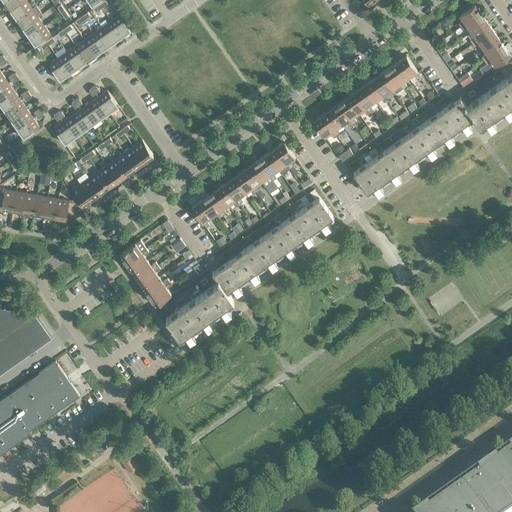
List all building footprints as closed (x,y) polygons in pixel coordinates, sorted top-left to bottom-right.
[(23,0),(4,0),(4,1),(10,10),(23,0)] [(32,8),(26,0),(23,0),(10,10),(16,19),(32,8)] [(475,8),(473,5),(459,15),(463,20),(458,24),(460,27),(481,13),(476,7),(475,8)] [(38,16),(32,8),(16,19),(22,27),(38,16)] [(487,21),(481,13),(460,27),(463,30),(468,27),(471,32),(487,21)] [(131,30),(120,14),(111,21),(122,36),(131,30)] [(44,25),(38,16),(22,27),(28,36),(44,25)] [(122,36),(111,21),(102,27),(113,43),(122,36)] [(492,29),(487,21),(471,32),(475,37),(470,40),(472,44),(492,29)] [(50,34),(44,25),(28,36),(35,45),(50,34)] [(113,43),(102,27),(93,33),(104,49),(113,43)] [(498,38),(492,29),(472,44),(474,47),(479,44),(483,49),(498,38)] [(104,49),(93,33),(84,39),(95,55),(104,49)] [(504,46),(498,38),(483,49),(486,54),(482,57),(484,60),(504,46)] [(95,55),(84,39),(75,46),(86,61),(95,55)] [(86,61),(75,46),(66,52),(77,67),(86,61)] [(508,52),(504,46),(484,60),(486,64),(491,60),(495,66),(509,56),(507,53),(508,52)] [(77,67),(66,52),(58,58),(69,74),(77,67)] [(451,58),(447,53),(442,56),(446,62),(451,58)] [(417,71),(406,56),(397,62),(408,77),(413,74),(417,79),(420,76),(417,71)] [(69,74),(58,58),(49,64),(60,80),(69,74)] [(453,61),(448,64),(452,69),(456,66),(453,61)] [(408,77),(397,62),(389,68),(404,88),(407,86),(403,81),(408,77)] [(404,88),(389,68),(381,74),(392,89),(395,94),(404,88)] [(468,72),(458,79),(464,87),(474,81),(468,72)] [(392,89),(381,74),(372,79),(387,100),(390,98),(387,93),(392,89)] [(511,74),(502,82),(511,95),(511,74)] [(387,100),(372,79),(364,85),(375,101),(380,97),(384,102),(387,100)] [(0,100),(14,91),(8,82),(0,87),(0,100)] [(511,103),(511,95),(502,82),(484,94),(498,113),(505,109),(510,116),(511,114),(511,109),(509,106),(511,103)] [(375,101),(364,85),(356,91),(370,112),(373,110),(370,105),(375,101)] [(118,106),(107,90),(98,96),(109,112),(118,106)] [(20,100),(14,91),(0,100),(0,104),(5,111),(20,100)] [(370,112),(356,91),(347,97),(358,113),(363,109),(367,114),(370,112)] [(431,91),(426,95),(429,99),(434,96),(431,91)] [(498,113),(484,94),(474,101),(469,105),(468,106),(467,107),(467,108),(468,110),(473,117),(478,124),(479,124),(480,125),(481,125),(482,125),(487,121),(492,129),(496,125),(491,118),(498,113)] [(109,112),(98,96),(89,103),(100,118),(109,112)] [(358,113),(347,97),(339,103),(353,124),(357,121),(353,116),(358,113)] [(473,117),(468,110),(459,98),(458,99),(442,110),(455,130),(462,125),(467,132),(472,129),(467,121),(471,118),(473,117)] [(26,109),(20,100),(5,111),(11,120),(26,109)] [(100,118),(89,103),(81,109),(92,125),(100,118)] [(353,124),(339,103),(331,109),(341,125),(347,121),(350,126),(353,124)] [(412,103),(407,107),(411,112),(417,108),(413,103),(412,103)] [(33,117),(26,109),(11,120),(17,128),(33,117)] [(92,125),(81,109),(72,115),(83,131),(92,125)] [(341,125),(331,109),(322,115),(337,135),(340,133),(336,128),(341,125)] [(455,130),(442,110),(424,122),(438,142),(445,137),(450,144),(454,141),(449,134),(455,130)] [(399,116),(401,120),(409,114),(407,111),(399,116)] [(83,131),(72,115),(63,121),(74,137),(83,131)] [(337,135),(322,115),(316,119),(317,121),(314,123),(324,137),(330,133),(333,138),(337,135)] [(396,116),(389,121),(392,125),(399,120),(396,116)] [(39,126),(33,117),(17,128),(23,138),(31,132),(39,126)] [(74,137),(63,121),(54,128),(65,143),(74,137)] [(438,142),(424,122),(407,135),(420,154),(427,150),(432,157),(437,153),(432,146),(438,142)] [(420,154),(407,135),(389,147),(403,167),(409,162),(414,169),(419,166),(414,159),(420,154)] [(153,155),(142,140),(133,146),(144,162),(153,155)] [(295,157),(285,143),(283,145),(281,143),(275,148),(290,168),(293,166),(290,161),(295,157)] [(340,145),(335,149),(339,154),(344,150),(340,145)] [(144,162),(133,146),(124,152),(135,168),(144,162)] [(403,167),(389,147),(371,160),(385,179),(391,175),(397,182),(401,179),(396,171),(403,167)] [(290,168),(275,148),(267,154),(278,169),(283,166),(287,170),(290,168)] [(349,148),(338,155),(342,161),(353,153),(349,148)] [(135,168),(124,152),(115,159),(127,174),(135,168)] [(278,169),(267,154),(259,159),(273,180),(276,178),(273,173),(278,169)] [(127,174),(115,159),(107,165),(118,180),(127,174)] [(250,165),(261,181),(270,193),(278,187),(273,180),(259,159),(250,165)] [(385,179),(371,160),(353,172),(367,192),(374,187),(379,194),(383,191),(378,184),(385,179)] [(118,180),(107,165),(98,171),(109,187),(118,180)] [(261,181),(250,165),(242,171),(257,192),(260,189),(256,184),(261,181)] [(109,187),(98,171),(89,177),(100,193),(109,187)] [(257,192),(242,171),(234,177),(245,193),(250,189),(253,194),(257,192)] [(100,193),(89,177),(80,183),(91,199),(100,193)] [(245,193),(234,177),(225,183),(240,204),(243,201),(239,196),(245,193)] [(91,199),(80,183),(71,190),(82,206),(91,199)] [(240,204),(225,183),(217,189),(228,205),(233,201),(236,206),(240,204)] [(4,189),(1,208),(12,210),(15,191),(4,189)] [(228,205),(217,189),(208,195),(223,215),(226,213),(223,208),(228,205)] [(26,193),(15,191),(12,210),(23,211),(26,193)] [(37,194),(26,193),(23,211),(33,213),(37,194)] [(47,196),(37,194),(33,213),(44,215),(47,196)] [(223,215),(208,195),(200,201),(211,216),(216,213),(220,218),(223,215)] [(58,198),(47,196),(44,215),(55,217),(58,198)] [(333,216),(319,196),(301,209),(315,229),(321,224),(326,231),(331,228),(326,221),(333,216)] [(69,200),(58,198),(55,217),(66,219),(69,200)] [(211,216),(200,201),(191,207),(202,223),(203,222),(206,227),(209,225),(206,220),(211,216)] [(315,229),(301,209),(283,222),(297,241),(304,236),(309,244),(313,240),(308,233),(315,229)] [(168,220),(162,223),(169,232),(174,228),(168,220)] [(297,241),(283,222),(266,234),(279,254),(286,249),(291,256),(296,253),(291,246),(297,241)] [(239,224),(233,229),(237,234),(243,229),(239,224)] [(279,254),(266,234),(248,247),(261,266),(268,262),(273,269),(278,265),(273,258),(279,254)] [(186,245),(180,237),(171,243),(176,252),(186,245)] [(222,237),(216,241),(219,246),(226,242),(222,237)] [(145,246),(140,239),(121,253),(123,256),(122,257),(126,263),(146,248),(144,246),(145,246)] [(261,266),(248,247),(229,260),(242,280),(250,274),(255,281),(260,278),(255,271),(261,266)] [(149,252),(146,248),(126,263),(132,271),(147,260),(144,255),(149,252)] [(151,265),(147,260),(132,271),(138,279),(158,265),(156,262),(151,265)] [(242,280),(229,260),(213,271),(221,283),(227,291),(233,286),(238,294),(242,290),(237,283),(242,280)] [(198,263),(193,267),(199,275),(204,271),(198,263)] [(160,268),(158,265),(138,279),(143,288),(159,277),(155,272),(160,268)] [(163,282),(159,277),(143,288),(149,296),(170,282),(167,278),(163,282)] [(172,285),(170,282),(149,296),(154,302),(155,301),(157,304),(171,294),(167,288),(172,285)] [(211,286),(207,289),(201,293),(215,313),(222,308),(227,315),(231,312),(226,305),(231,302),(231,301),(232,300),(232,298),(231,297),(227,291),(221,283),(220,282),(219,282),(218,282),(217,282),(211,287),(211,286)] [(215,313),(201,293),(184,306),(197,325),(204,321),(209,328),(213,325),(208,317),(215,313)] [(0,358),(0,360),(10,353),(16,360),(22,356),(9,338),(15,334),(2,316),(4,307),(0,305),(0,358)] [(197,325),(184,306),(165,319),(179,338),(186,333),(191,340),(196,337),(191,330),(197,325)] [(34,311),(33,312),(4,307),(2,316),(15,334),(9,338),(22,356),(52,335),(34,311)] [(80,395),(56,361),(0,399),(0,454),(32,432),(31,432),(29,430),(80,395)] [(94,441),(102,452),(107,448),(99,438),(94,441)] [(127,450),(119,456),(129,472),(138,466),(127,450)] [(511,511),(511,453),(428,511),(511,511)]
